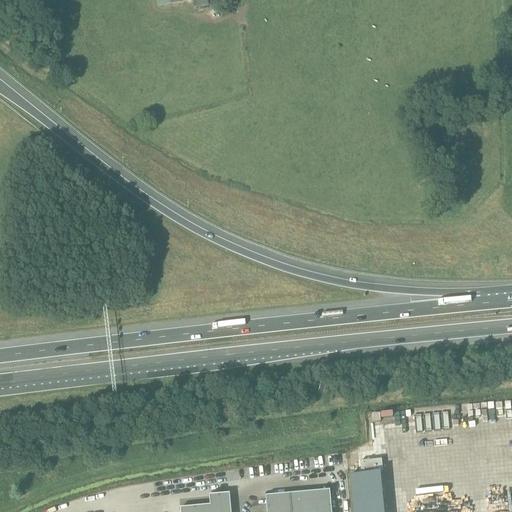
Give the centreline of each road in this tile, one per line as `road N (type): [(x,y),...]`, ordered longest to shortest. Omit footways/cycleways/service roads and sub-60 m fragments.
road 1 (motorway): [(480,303),(335,281),(207,235),(0,84)]
road 2 (motorway): [(0,382),(511,327)]
road 3 (motorway): [(480,303),(0,356)]
